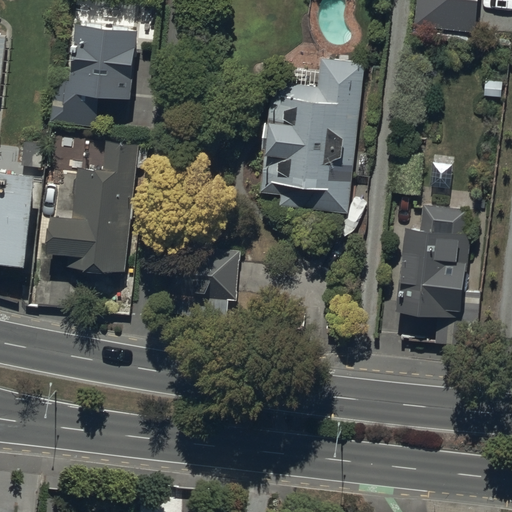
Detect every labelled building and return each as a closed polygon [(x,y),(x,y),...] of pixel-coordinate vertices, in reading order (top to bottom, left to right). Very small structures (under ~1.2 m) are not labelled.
[(71,77),(56,76),(53,119),(96,122),(98,91),(132,94),(137,26),(117,25),(119,0),(114,0),(99,0),(98,20),(78,19),(76,37),(74,37),(71,77)] [(416,0),(413,26),(475,33),(478,0),(416,0)] [(279,202),(347,207),(364,60),(322,55),(320,69),(274,63),(260,187),(280,190),(279,202)] [(486,69),(485,94),(506,95),(507,70),(486,69)] [(67,263),(124,266),(137,159),(145,159),(146,149),(138,148),(138,140),(105,138),(104,165),(77,164),(75,213),(50,211),(48,247),(67,248),(67,263)] [(43,141),(24,139),(22,163),(41,164),(43,141)] [(0,254),(30,258),(40,170),(0,165),(0,254)] [(407,222),(397,305),(437,309),(437,340),(454,340),(454,312),(460,313),(470,232),(463,231),(466,210),(424,204),(421,223),(407,222)] [(236,297),(239,247),(167,244),(164,311),(228,314),(229,296),(236,297)] [(121,283),(81,279),(80,295),(120,299),(121,283)]
